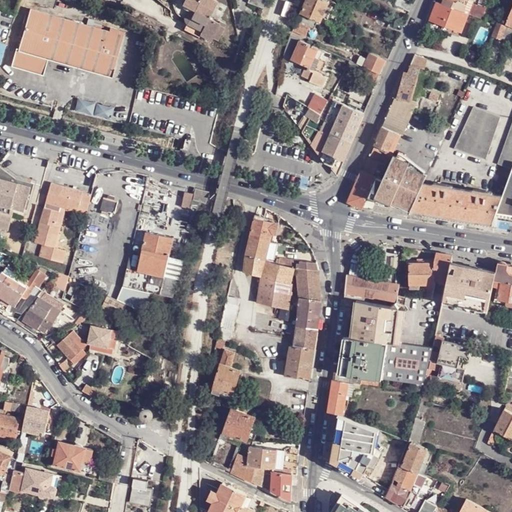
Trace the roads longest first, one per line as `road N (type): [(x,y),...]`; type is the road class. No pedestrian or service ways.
road 1 (secondary): [(0,123),(249,191)]
road 2 (residential): [(0,329),(37,354),(70,400),(209,467)]
road 3 (tertiary): [(332,216),(335,302),(311,464)]
road 4 (secondary): [(426,0),(332,216)]
road 5 (secondary): [(511,246),(332,216)]
